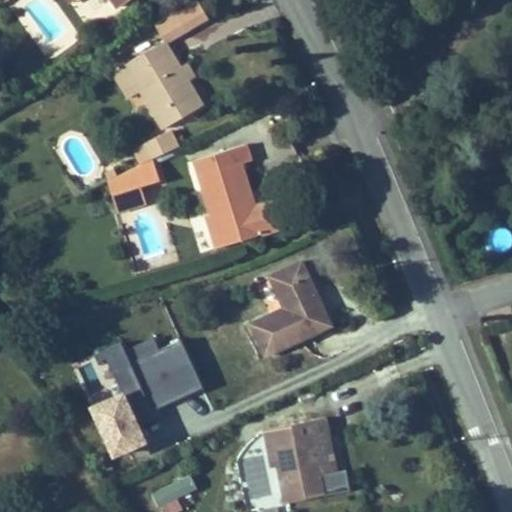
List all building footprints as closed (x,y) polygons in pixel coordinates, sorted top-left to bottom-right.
[(171,6),(134,29),(150,55),(172,93),(211,69),(188,34),(171,6)] [(150,55),(134,29),(121,36),(137,62),(150,55)] [(161,123),(189,110),(179,94),(154,110),(161,123)] [(203,120),(222,175),(233,210),(278,195),(263,152),(255,127),(260,125),(253,104),(203,120)] [(168,145),(161,123),(152,128),(117,144),(121,159),(147,151),(168,145)] [(147,151),(121,159),(125,174),(152,166),(147,151)] [(222,175),(217,177),(228,211),(233,210),(222,175)] [(315,221),(282,237),(299,268),(265,285),(281,317),(347,284),(333,257),(315,221)] [(139,420),(205,394),(184,342),(160,351),(154,336),(76,366),(92,406),(90,407),(113,465),(151,450),(139,420)] [(284,388),(288,407),(297,405),(300,425),(305,457),(336,452),(333,436),(328,401),(347,398),(344,378),(284,388)] [(328,401),(333,436),(343,434),(339,416),(350,414),(347,398),(328,401)] [(288,407),(291,426),(300,425),(297,405),(288,407)] [(183,511),(179,497),(198,491),(195,478),(154,490),(160,511),(183,511)] [(423,511),(416,499),(392,511),(423,511)]
